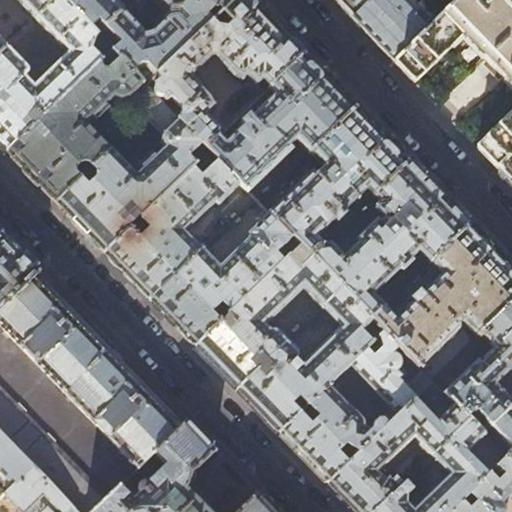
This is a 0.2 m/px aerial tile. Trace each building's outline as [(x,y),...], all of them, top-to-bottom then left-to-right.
[(66,6),(61,0),(37,22),(69,55),(34,88),(27,80),(30,77),(30,74),(30,71),(29,69),(9,48),(0,56),(0,146),(7,153),(36,125),(45,118),(113,54),(109,50),(89,29),(66,6)] [(61,0),(60,0),(0,0),(0,56),(9,48),(0,37),(0,0),(16,0),(37,22),(61,0)] [(72,0),(66,6),(89,29),(96,22),(103,29),(123,11),(112,0),(72,0)] [(157,0),(167,10),(176,7),(183,14),(178,18),(176,17),(167,20),(165,19),(150,32),(142,36),(142,31),(123,11),(103,29),(117,43),(109,50),(113,54),(132,73),(139,67),(145,67),(155,77),(156,77),(235,0),(157,0)] [(271,22),(250,0),(235,0),(156,77),(160,81),(155,87),(154,89),(154,93),(156,96),(157,97),(161,98),(164,97),(167,95),(177,104),(169,112),(203,148),(206,150),(219,137),(219,129),(206,115),(214,107),(208,98),(200,89),(200,87),(199,84),(197,82),(193,82),(194,73),(212,56),(218,57),(234,74),(243,78),(247,75),(255,82),(260,84),(263,81),(270,87),(303,55),(271,22)] [(332,0),(338,5),(352,20),(372,0),(332,0)] [(372,0),(352,20),(373,42),(394,63),(440,18),(423,0),(372,0)] [(511,0),(459,0),(440,18),(394,63),(414,84),(463,38),(511,89),(511,114),(476,148),(496,169),(511,154),(511,0)] [(162,105),(132,73),(113,54),(45,118),(51,124),(46,128),(46,133),(50,137),(46,141),(39,135),(42,132),(36,125),(7,153),(33,180),(55,203),(80,181),(74,175),(85,165),(90,171),(112,152),(87,126),(92,121),(96,125),(98,125),(110,113),(111,111),(107,107),(115,99),(117,101),(120,102),(125,102),(127,101),(146,120),(162,105)] [(327,80),(303,55),(270,87),(277,95),(255,116),(253,113),(238,128),(240,130),(225,144),(219,137),(206,150),(220,165),(242,187),(247,193),(291,150),(289,147),(297,139),(310,153),(355,109),(327,80)] [(169,112),(162,105),(146,120),(165,140),(164,143),(164,146),(164,149),(166,152),(158,159),(155,156),(152,156),(140,168),(140,171),(143,175),(138,179),(112,152),(90,171),(100,181),(89,190),(80,181),(55,203),(79,228),(104,254),(130,230),(133,227),(130,224),(127,227),(121,220),(132,210),(142,219),(194,172),(197,168),(190,161),(203,148),(169,112)] [(381,136),(355,109),(310,153),(324,168),(316,175),(314,173),(268,215),(271,217),(293,240),(310,258),(324,245),(317,238),(331,224),(333,227),(346,215),(344,211),(366,190),(373,196),(407,163),(381,136)] [(511,154),(496,169),(511,185),(511,154)] [(442,199),(407,163),(373,196),(379,202),(376,206),(377,207),(374,210),(383,220),(365,239),(361,236),(356,240),(359,244),(344,258),(327,241),(324,245),(310,258),(312,260),(342,290),(373,322),(385,310),(373,296),(418,252),(430,264),(468,226),(442,199)] [(203,181),(194,172),(142,219),(140,220),(151,231),(140,241),(130,230),(104,254),(129,279),(149,300),(209,245),(204,241),(198,246),(192,241),(189,243),(184,238),(217,205),(220,207),(242,187),(220,165),(203,181)] [(277,255),(293,240),(271,217),(248,238),(252,241),(218,273),(212,266),(214,264),(209,258),(215,252),(209,245),(149,300),(174,325),(195,347),(220,324),(221,323),(213,314),(223,305),(231,314),(284,263),(277,255)] [(511,271),(500,260),(468,226),(430,264),(441,276),(396,321),(385,310),(373,322),(384,333),(398,348),(415,366),(419,370),(458,332),(460,330),(458,327),(464,322),(478,337),(479,336),(511,302),(511,271)] [(0,231),(0,309),(34,276),(39,272),(0,232),(0,231)] [(290,258),(284,263),(231,314),(227,317),(236,326),(229,333),(220,324),(195,347),(218,371),(237,391),(287,342),(278,332),(271,333),(265,327),(304,290),(323,309),(342,290),(312,260),(301,270),(290,258)] [(34,276),(0,309),(0,328),(137,470),(153,454),(181,427),(109,353),(34,276)] [(373,322),(342,290),(323,309),(342,330),(303,367),(298,362),(299,355),(287,342),(237,391),(257,411),(278,434),(299,414),(292,405),(299,399),(306,407),(307,406),(339,376),(349,366),(366,350),(372,344),(362,333),(373,322)] [(511,302),(479,336),(483,339),(485,338),(497,350),(482,363),(480,362),(445,397),(453,406),(467,420),(475,413),(479,413),(493,428),(510,410),(511,408),(511,404),(495,386),(511,370),(511,302)] [(349,366),(393,411),(383,420),(378,419),(371,425),(371,432),(364,430),(363,425),(361,421),(337,396),(347,385),(339,376),(307,406),(319,418),(311,426),(299,414),(278,434),(302,458),(327,484),(348,464),(337,453),(347,443),(358,454),(413,402),(432,383),(419,370),(415,366),(403,379),(398,374),(401,370),(400,367),(396,363),(396,360),(394,357),(391,354),(398,348),(384,333),(379,338),(383,349),(374,358),(366,350),(349,366)] [(0,388),(0,438),(31,469),(72,511),(93,511),(107,499),(0,388)] [(434,423),(413,402),(358,454),(348,464),(327,484),(348,506),(354,511),(373,511),(403,484),(397,478),(393,483),(390,481),(384,481),(377,474),(413,439),(431,458),(469,421),(467,420),(453,406),(434,423)] [(511,412),(510,410),(493,428),(511,447),(511,452),(505,459),(511,466),(511,412)] [(449,511),(487,477),(466,454),(484,437),(469,421),(431,458),(448,476),(413,510),(406,503),(406,498),(406,497),(412,491),(409,488),(413,484),(408,479),(403,484),(373,511),(449,511)] [(181,427),(153,454),(165,467),(149,482),(147,480),(144,479),(141,480),(137,482),(135,484),(134,487),(135,491),(136,494),(131,499),(119,488),(107,499),(93,511),(272,511),(261,500),(259,500),(255,495),(238,511),(207,511),(203,507),(187,490),(191,477),(214,453),(210,448),(210,447),(188,425),(187,425),(185,423),(181,427)] [(31,469),(0,438),(0,474),(13,487),(31,469)] [(511,466),(505,459),(487,477),(449,511),(506,511),(506,509),(502,505),(509,498),(511,500),(511,466)] [(72,511),(31,469),(13,487),(3,496),(18,511),(72,511)]
